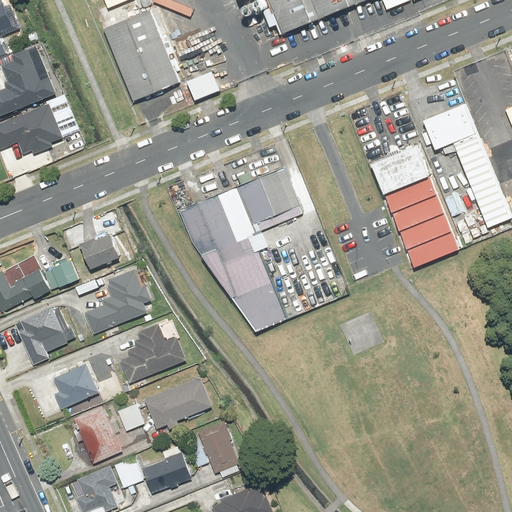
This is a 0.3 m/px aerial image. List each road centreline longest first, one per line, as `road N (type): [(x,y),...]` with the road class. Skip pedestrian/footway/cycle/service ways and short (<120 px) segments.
road 1 (unclassified): [(0,218),(511,9)]
road 2 (unknown): [(263,111),(216,0)]
